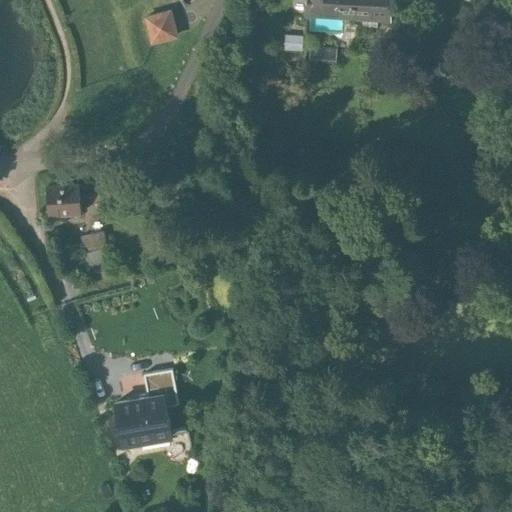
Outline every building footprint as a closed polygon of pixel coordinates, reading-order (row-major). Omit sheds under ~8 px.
[(306,0),(306,16),(391,20),(391,0),(306,0)] [(169,16),(146,22),(152,46),(176,40),(169,16)] [(336,50),(310,48),(309,60),(335,62),(336,50)] [(78,187),(45,189),(47,218),(80,216),(78,187)] [(109,231),(78,239),(82,254),(113,246),(109,231)] [(199,245),(181,247),(183,261),(200,259),(199,245)] [(106,279),(91,282),(93,294),(108,291),(106,279)] [(166,400),(118,408),(125,446),(172,438),(166,400)]
